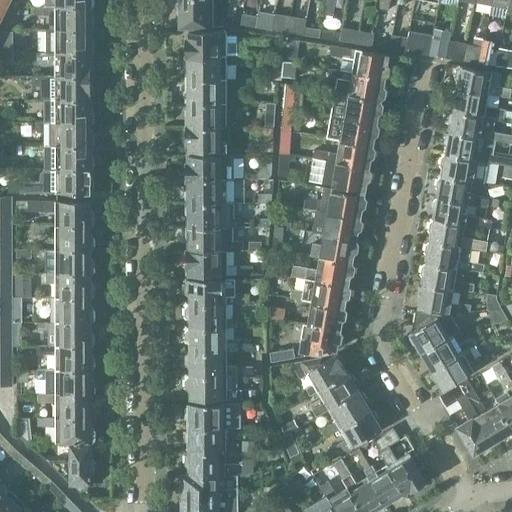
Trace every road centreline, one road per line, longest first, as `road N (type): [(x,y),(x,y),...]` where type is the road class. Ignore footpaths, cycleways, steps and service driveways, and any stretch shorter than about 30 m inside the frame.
road 1 (residential): [(143,511),(137,0)]
road 2 (residential): [(473,499),(393,357),(385,321),(427,69)]
